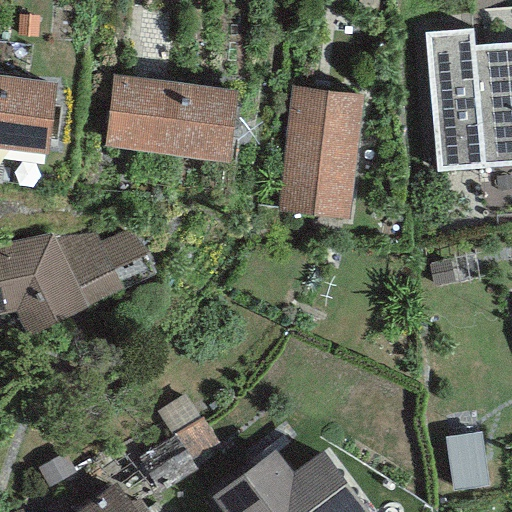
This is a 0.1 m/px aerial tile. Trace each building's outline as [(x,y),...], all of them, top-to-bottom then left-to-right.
[(473,25),(424,29),(437,169),(511,162),(511,39),(475,43),(473,25)] [(0,143),(48,149),(56,76),(0,70),(0,143)] [(236,86),(112,73),(105,143),(229,156),(236,86)] [(361,91),(289,84),(277,208),(349,215),(361,91)] [(68,237),(56,242),(85,302),(156,272),(128,229),(99,241),(94,233),(68,237)] [(52,233),(0,243),(0,329),(67,317),(65,309),(86,304),(85,302),(56,242),(52,233)] [(164,424),(170,432),(199,414),(185,393),(156,411),(164,424)] [(164,424),(132,444),(161,489),(225,450),(202,413),(199,414),(170,432),(164,424)] [(274,445),(211,492),(226,511),(366,511),(369,510),(322,447),(292,469),(274,445)] [(140,511),(115,479),(70,511),(140,511)]
